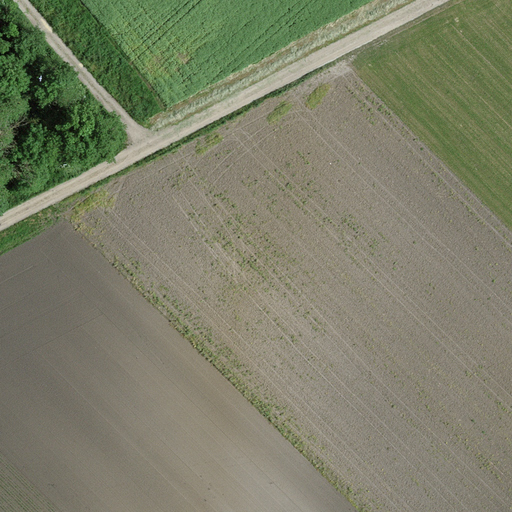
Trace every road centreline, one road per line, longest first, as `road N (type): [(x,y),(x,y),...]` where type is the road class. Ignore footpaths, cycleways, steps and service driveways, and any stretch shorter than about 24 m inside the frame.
road 1 (track): [(155,123),(406,0)]
road 2 (track): [(0,214),(155,123)]
road 3 (track): [(155,123),(51,0)]
